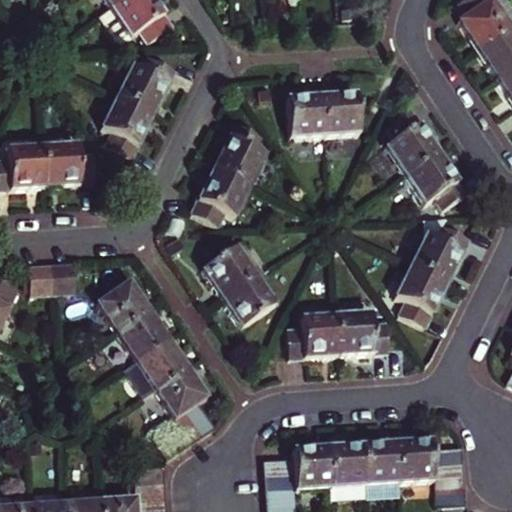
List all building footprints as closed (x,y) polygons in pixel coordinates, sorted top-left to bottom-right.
[(148,0),(133,0),(111,15),(100,22),(119,51),(137,39),(145,50),(170,33),(148,0)] [(100,0),(111,15),(133,0),(100,0)] [(454,29),(474,59),(507,37),(490,11),(482,0),(471,0),(455,10),(464,23),(454,29)] [(511,19),(501,3),(490,11),(507,37),(511,33),(511,19)] [(474,59),(493,87),(511,74),(511,44),(507,37),(474,59)] [(146,66),(140,78),(130,73),(114,105),(150,123),(171,78),(146,66)] [(511,74),(493,87),(511,115),(511,74)] [(318,102),(321,142),(355,140),(353,100),(318,102)] [(283,105),(285,145),(321,142),(318,102),(283,105)] [(98,137),(108,142),(102,154),(128,167),(150,123),(114,105),(98,137)] [(382,153),(402,183),(435,161),(407,119),(384,134),(392,146),(382,153)] [(232,131),(210,176),(246,193),(262,162),(251,156),(257,143),(232,131)] [(91,163),(76,164),(76,153),(41,156),(43,195),(93,191),(91,163)] [(0,197),(43,195),(41,156),(5,158),(5,169),(0,169),(0,197)] [(421,212),(431,206),(439,218),(462,203),(435,161),(402,183),(421,212)] [(246,193),(210,176),(189,220),(213,232),(220,218),(231,224),(246,193)] [(441,233),(445,224),(425,226),(420,238),(424,240),(409,271),(445,288),(466,245),(441,233)] [(243,248),(234,254),(253,282),(262,276),(243,248)] [(200,277),(219,305),(253,282),(234,254),(200,277)] [(72,269),(57,270),(59,300),(74,299),(72,269)] [(52,301),(59,300),(57,270),(43,271),(45,301),(52,301)] [(31,302),(45,301),(43,271),(29,272),(31,302)] [(445,288),(409,271),(394,301),(405,307),(398,321),(423,334),(445,288)] [(273,312),(253,282),(219,305),(238,335),(273,312)] [(95,310),(114,339),(147,317),(127,288),(95,310)] [(0,291),(0,336),(18,300),(0,291)] [(114,339),(134,368),(166,346),(147,317),(114,339)] [(369,320),(334,323),(337,363),(386,359),(384,331),(370,332),(369,320)] [(337,363),(334,323),(301,325),(301,337),(285,338),(287,366),(337,363)] [(153,396),(184,374),(166,346),(134,368),(121,376),(140,404),(153,396)] [(511,370),(503,389),(511,393),(511,370)] [(204,403),(184,374),(153,396),(172,424),(204,403)] [(203,444),(215,436),(212,433),(198,411),(187,418),(203,444)] [(187,418),(175,426),(192,452),(203,444),(187,418)] [(175,426),(164,433),(180,459),(192,452),(175,426)] [(180,459),(164,433),(151,443),(165,464),(167,468),(180,459)] [(421,445),(388,447),(391,485),(424,483),(421,445)] [(356,487),(391,485),(388,447),(353,449),(356,487)] [(356,487),(353,449),(319,451),(321,490),(322,503),(357,500),(356,487)] [(286,492),(321,490),(319,451),(283,454),(286,492)] [(424,454),(425,467),(453,465),(451,453),(424,454)] [(253,466),(254,480),(282,478),(281,464),(253,466)] [(453,465),(425,467),(426,482),(454,480),(453,465)] [(134,476),(135,491),(164,489),(163,475),(134,476)] [(254,480),(255,493),(283,491),(282,478),(254,480)] [(454,480),(426,482),(427,497),(455,495),(454,480)] [(164,489),(135,491),(136,505),(165,503),(164,489)] [(283,491),(255,493),(255,507),(283,505),(283,491)] [(455,495),(427,497),(427,511),(456,511),(455,495)] [(165,511),(165,503),(136,505),(136,511),(165,511)]
